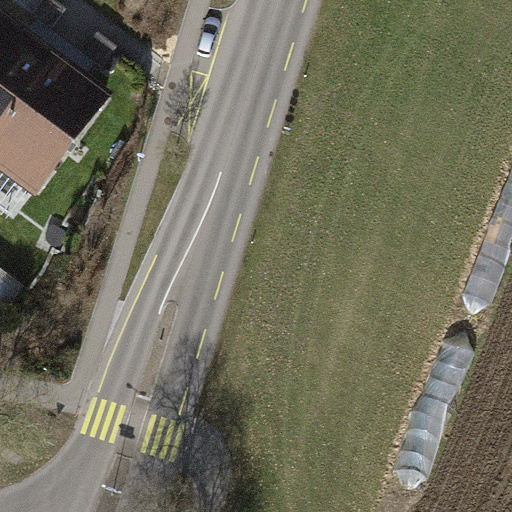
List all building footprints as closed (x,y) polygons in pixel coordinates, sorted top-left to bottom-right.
[(67,10),(52,0),(44,0),(36,12),(56,26),(67,10)] [(0,121),(54,47),(0,8),(0,121)] [(118,49),(96,33),(85,48),(107,64),(118,49)] [(113,90),(54,47),(0,121),(0,174),(34,199),(113,90)] [(28,288),(0,267),(0,325),(28,288)]
